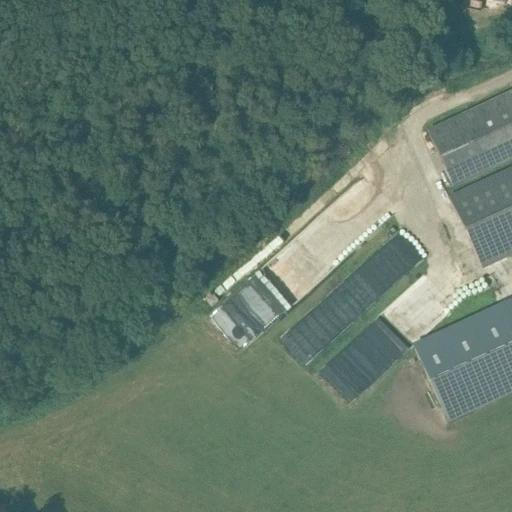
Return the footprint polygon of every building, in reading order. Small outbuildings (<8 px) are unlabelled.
[(511,94),(460,120),(429,134),(455,189),(511,161),(511,94)] [(387,142),(367,155),(372,163),(392,150),(387,142)] [(511,173),(450,202),(482,270),(511,256),(511,173)] [(240,356),(396,214),(365,180),(209,322),(240,356)] [(379,260),(365,266),(379,295),(392,288),(379,260)] [(447,421),(511,391),(511,305),(414,350),(447,421)] [(339,359),(325,368),(347,402),(375,384),(365,368),(351,377),(339,359)]
